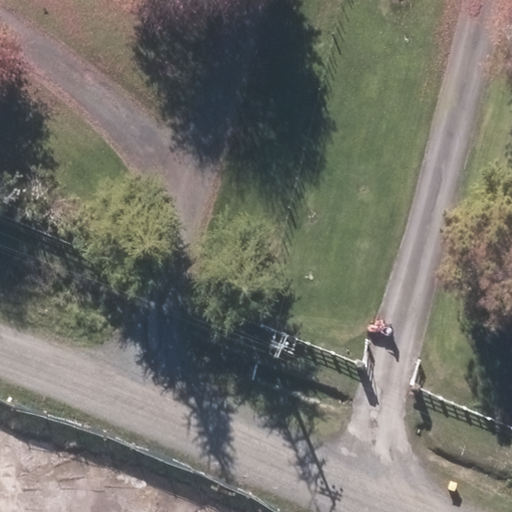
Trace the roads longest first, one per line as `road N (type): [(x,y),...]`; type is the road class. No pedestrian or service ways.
road 1 (track): [(359,511),(491,0)]
road 2 (track): [(130,418),(240,0)]
road 3 (residential): [(0,363),(351,511)]
road 4 (track): [(0,33),(109,123),(159,198)]
